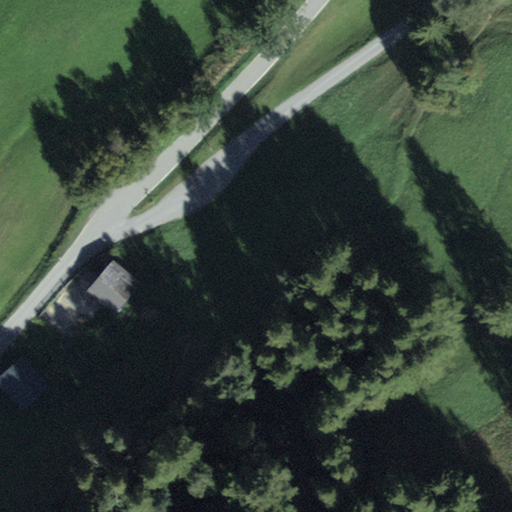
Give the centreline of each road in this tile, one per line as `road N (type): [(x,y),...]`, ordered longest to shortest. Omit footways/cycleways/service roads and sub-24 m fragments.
road 1 (residential): [(93,233),(140,223),(186,200),(253,137),(441,0)]
road 2 (residential): [(318,0),(93,233)]
road 3 (residential): [(93,233),(0,341)]
